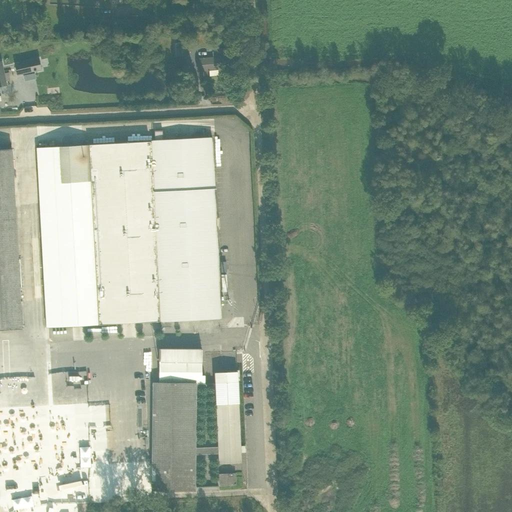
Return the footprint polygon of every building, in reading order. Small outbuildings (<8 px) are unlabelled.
[(102,20),(102,29),(147,29),(148,21),(138,16),(130,16),(129,19),(102,20)] [(221,70),(221,71),(224,71),(224,69),(230,69),(230,60),(233,60),(232,50),(212,52),(213,57),(196,59),(197,72),(208,71),(209,77),(218,76),(218,70),(221,70)] [(36,71),(41,70),(38,59),(14,65),(16,75),(34,72),(36,72),(36,71)] [(170,321),(221,318),(211,138),(162,141),(162,131),(154,131),(155,140),(151,141),(160,322),(161,322),(161,328),(171,327),(170,321)] [(150,142),(36,148),(46,328),(158,321),(150,142)] [(12,149),(0,149),(0,330),(20,329),(12,149)] [(124,331),(134,331),(134,323),(124,324),(124,331)] [(201,349),(159,349),(159,383),(152,383),(151,491),(195,491),(195,455),(217,453),(218,464),(240,463),(240,452),(244,453),(244,446),(240,446),(237,372),(214,373),(214,384),(204,384),(204,376),(201,375),(201,349)] [(0,474),(105,469),(103,405),(0,412),(0,474)] [(218,474),(219,487),(234,486),(234,483),(236,483),(235,473),(218,474)] [(242,511),(242,503),(222,504),(222,502),(215,502),(215,511),(242,511)]
